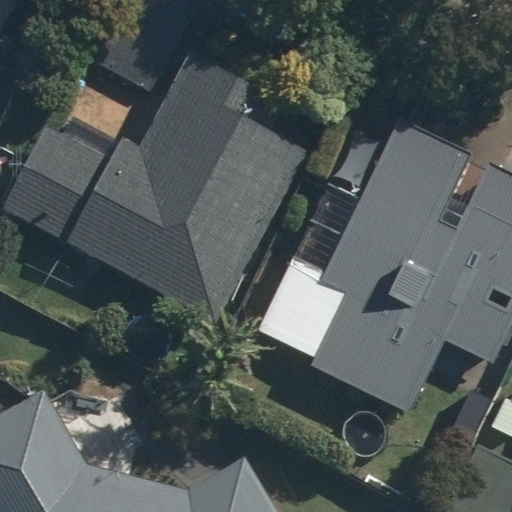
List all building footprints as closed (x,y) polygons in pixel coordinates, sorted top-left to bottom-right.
[(0,0),(0,31),(16,0),(0,0)] [(199,15),(168,0),(138,0),(103,71),(158,98),(199,15)] [(40,124),(0,199),(0,213),(215,327),(307,153),(267,132),(278,111),(186,62),(140,149),(120,139),(109,161),(40,124)] [(492,364),(511,320),(511,177),(494,169),(468,224),(439,210),(464,158),(392,124),(360,194),(328,179),(257,332),(415,406),(445,342),(492,364)] [(0,511),(276,511),(241,456),(179,496),(82,464),(41,394),(0,417),(0,511)] [(511,511),(511,463),(479,447),(446,511),(511,511)]
